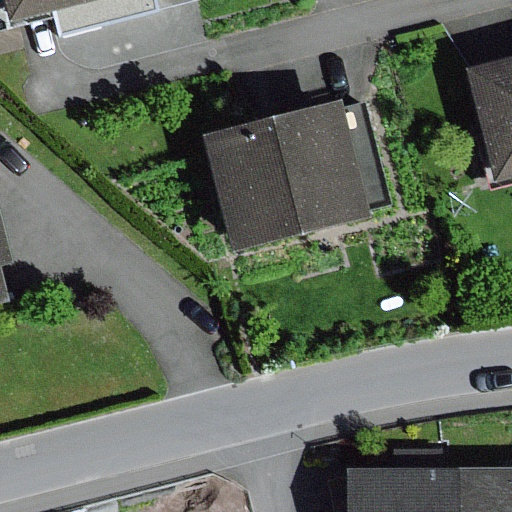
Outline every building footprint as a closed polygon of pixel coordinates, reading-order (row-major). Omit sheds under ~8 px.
[(0,0),(0,34),(54,21),(58,39),(161,13),(160,9),(194,0),(0,0)] [(511,58),(467,71),(496,184),(511,179),(511,58)] [(342,101),(204,136),(233,254),(375,218),(372,210),(392,205),(367,105),(344,110),(342,101)] [(0,304),(11,301),(2,267),(15,264),(0,203),(0,304)] [(460,511),(460,468),(348,470),(348,511),(460,511)] [(511,511),(511,468),(460,468),(460,511),(511,511)]
